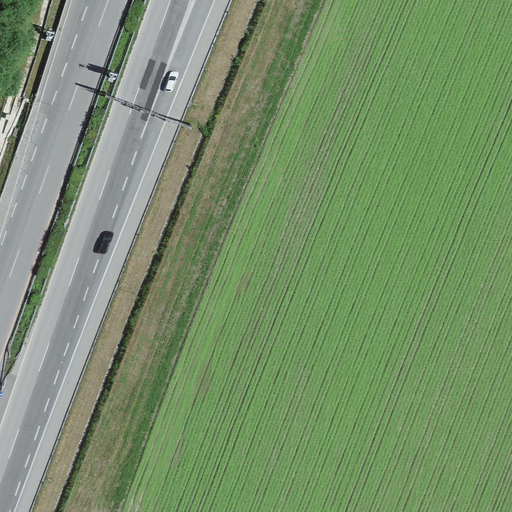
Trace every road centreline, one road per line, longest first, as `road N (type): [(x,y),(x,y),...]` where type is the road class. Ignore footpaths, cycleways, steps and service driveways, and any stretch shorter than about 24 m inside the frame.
road 1 (motorway): [(47,343),(147,139),(203,0)]
road 2 (motorway): [(47,343),(169,0)]
road 3 (motorway): [(107,0),(0,303)]
road 4 (motorway): [(0,480),(47,343)]
